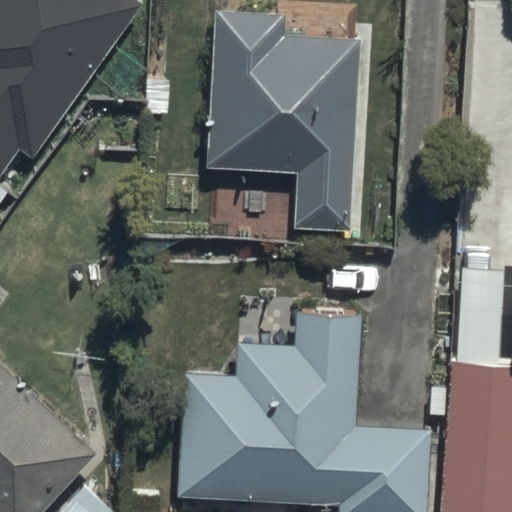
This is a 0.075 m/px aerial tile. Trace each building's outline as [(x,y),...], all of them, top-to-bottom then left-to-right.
[(0,0),(0,182),(22,152),(34,161),(145,6),(137,0),(0,0)] [(287,15),(215,11),(207,170),(300,175),(297,230),(352,233),(361,42),(286,38),(287,15)] [(296,348),(240,345),(238,378),(187,376),(181,500),(341,508),(340,511),(428,511),(432,432),(358,428),(363,317),(298,314),(296,348)] [(511,511),(511,357),(445,355),(439,511),(511,511)] [(46,511),(99,456),(0,362),(0,511),(46,511)]
